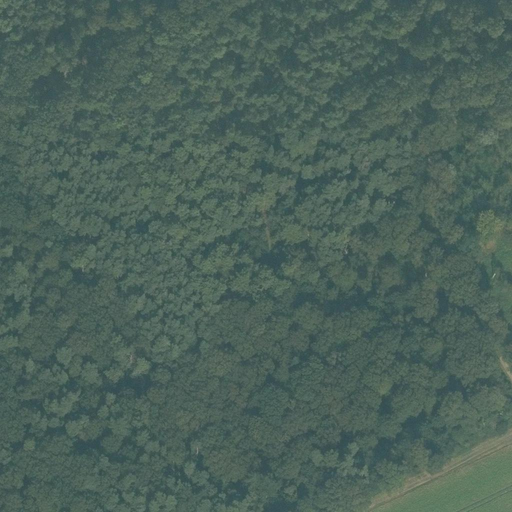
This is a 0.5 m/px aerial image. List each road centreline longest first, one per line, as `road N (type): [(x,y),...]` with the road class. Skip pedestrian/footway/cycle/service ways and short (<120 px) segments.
road 1 (track): [(430,177),(460,275),(511,375)]
road 2 (track): [(430,177),(429,142),(399,54),(397,0)]
road 3 (track): [(511,435),(365,511)]
